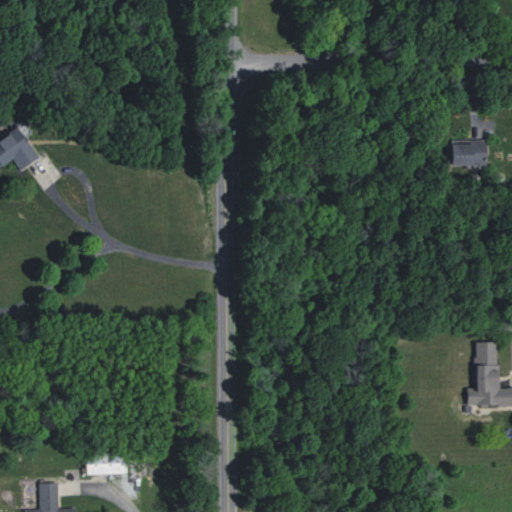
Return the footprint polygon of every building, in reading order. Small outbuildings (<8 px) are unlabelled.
[(36,158),(17,128),(0,138),(0,165),(11,159),(18,169),(36,158)] [(449,165),(484,165),(484,140),(449,139),(449,165)] [(465,406),(511,404),(511,386),(497,387),(496,341),(473,342),(474,387),(465,387),(465,406)] [(85,474),(125,472),(125,452),(85,453),(85,474)] [(22,511),(74,511),(74,508),(56,508),(56,482),(37,483),(37,509),(22,509),(22,511)]
